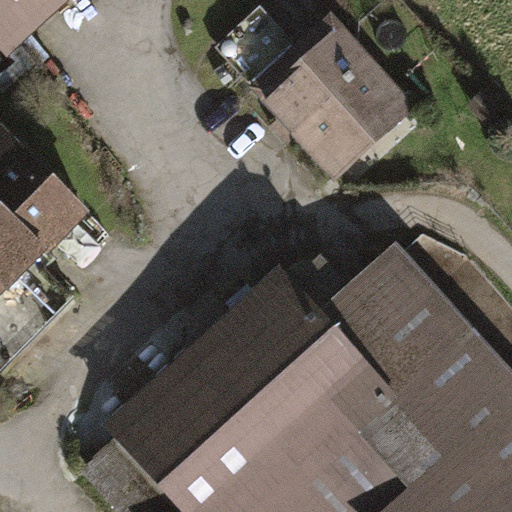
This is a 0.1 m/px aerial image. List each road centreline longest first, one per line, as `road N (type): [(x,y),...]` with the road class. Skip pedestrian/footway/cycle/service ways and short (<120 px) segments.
road 1 (track): [(163,0),(142,79),(185,259),(21,450)]
road 2 (track): [(185,259),(311,215),(440,215),(511,270)]
